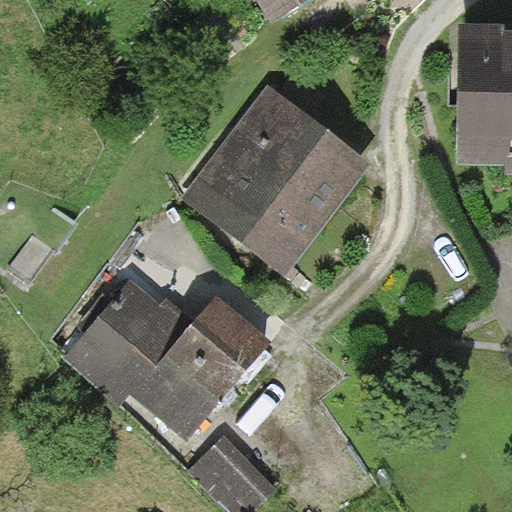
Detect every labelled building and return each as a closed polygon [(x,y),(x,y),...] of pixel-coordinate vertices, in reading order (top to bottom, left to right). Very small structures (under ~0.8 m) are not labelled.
[(309,0),(258,0),(272,23),(309,0)] [(511,31),(461,32),(460,171),(511,171),(511,31)] [(372,165),(272,89),(185,202),(284,279),(372,165)] [(55,251),(34,236),(8,270),(29,286),(55,251)] [(273,346),(219,298),(191,329),(135,279),(64,358),(121,409),(127,402),(181,449),(273,346)] [(260,511),(272,500),(215,440),(180,473),(217,511),(260,511)]
